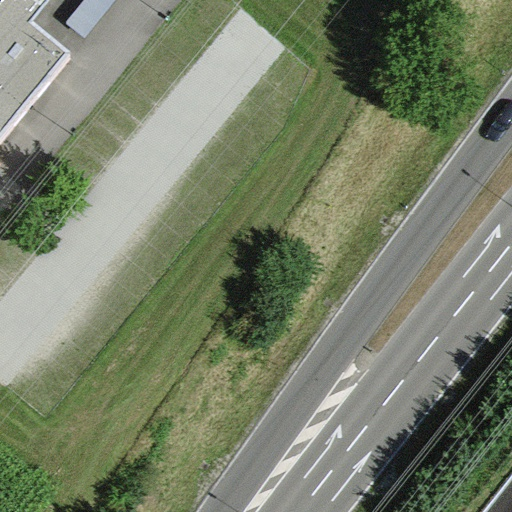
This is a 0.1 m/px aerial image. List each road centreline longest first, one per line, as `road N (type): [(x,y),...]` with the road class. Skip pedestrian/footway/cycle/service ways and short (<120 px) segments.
road 1 (primary): [(511,114),(223,511)]
road 2 (primary): [(325,511),(511,275)]
